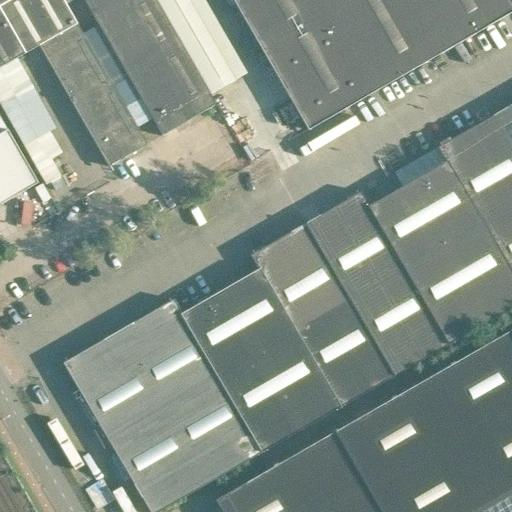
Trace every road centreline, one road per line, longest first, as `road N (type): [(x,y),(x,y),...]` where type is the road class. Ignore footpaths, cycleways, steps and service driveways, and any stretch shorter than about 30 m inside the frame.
road 1 (unclassified): [(0,347),(511,50)]
road 2 (tertiary): [(72,511),(0,388)]
